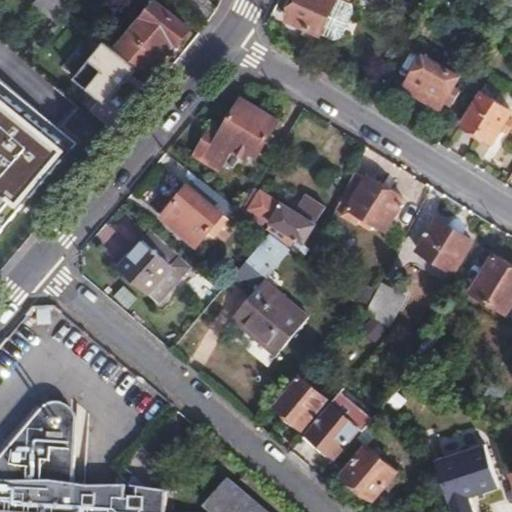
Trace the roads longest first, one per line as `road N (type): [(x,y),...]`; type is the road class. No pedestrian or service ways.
road 1 (residential): [(330,511),(38,264)]
road 2 (residential): [(233,39),(511,212)]
road 3 (residential): [(38,264),(233,39)]
